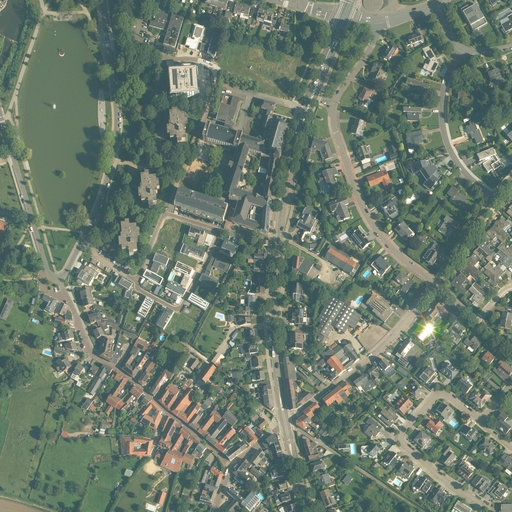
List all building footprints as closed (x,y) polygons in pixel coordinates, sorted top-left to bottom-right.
[(228,2),(221,0),(217,0),(215,8),(225,11),(228,2)] [(241,14),(243,6),(236,4),(233,14),(237,15),(237,13),(241,14)] [(487,24),(476,5),(471,8),(472,10),(470,11),(468,6),(461,10),(471,28),(471,27),(471,26),(477,23),(480,28),(487,24)] [(243,6),(241,14),(240,18),(243,19),(244,17),(247,18),(250,8),(243,6)] [(266,13),(259,11),(256,20),(263,22),(266,13)] [(167,34),(164,44),(175,47),(180,27),(181,28),(183,20),(157,12),(155,22),(151,21),(149,26),(167,32),(167,34)] [(263,24),(262,25),(270,28),(269,31),(273,32),(274,26),(276,22),(272,21),(271,21),(272,18),(273,16),(273,15),(266,13),(263,22),(263,24)] [(505,33),(508,32),(511,29),(511,14),(507,17),(509,21),(501,25),(505,33)] [(284,21),(284,20),(282,20),(279,19),(276,30),(288,33),(289,27),(282,25),(283,21),(284,21)] [(187,38),(185,46),(186,46),(189,47),(189,49),(195,51),(195,50),(198,40),(200,41),(201,41),(205,29),(204,29),(203,29),(196,26),(194,33),(196,34),(194,41),(188,39),(187,38)] [(411,45),(413,44),(423,40),(419,30),(415,32),(417,35),(409,39),(408,39),(409,42),(406,43),(407,46),(411,45)] [(213,36),(210,46),(207,46),(202,44),(200,51),(207,53),(207,55),(210,56),(215,57),(221,38),(213,36)] [(233,46),(231,54),(236,56),(239,48),(233,46)] [(397,48),(395,47),(393,46),(391,48),(389,47),(388,49),(387,49),(388,50),(385,54),(384,53),(382,57),(389,61),(392,57),(391,56),(394,51),(395,51),(397,48)] [(423,69),(427,71),(432,74),(432,75),(438,64),(436,63),(436,62),(437,61),(431,51),(431,50),(425,54),(427,58),(428,57),(432,64),(431,67),(429,67),(425,65),(423,69)] [(372,79),(380,83),(382,80),(380,79),(383,73),(373,68),(371,72),(374,73),(372,79)] [(177,72),(166,73),(168,98),(198,96),(196,71),(191,71),(177,72)] [(488,75),(491,81),(494,80),(496,85),(502,82),(499,74),(498,71),(488,75)] [(419,83),(415,81),(407,79),(405,85),(412,87),(412,90),(411,94),(415,95),(416,97),(419,96),(420,97),(423,97),(424,93),(424,94),(427,85),(419,83)] [(359,99),(358,101),(360,101),(362,102),(361,102),(360,106),(363,107),(367,109),(372,100),(369,99),(372,93),(365,89),(364,89),(361,95),(360,96),(358,99),(359,99)] [(471,107),(471,93),(464,93),(464,92),(459,92),(459,93),(458,93),(458,100),(463,100),(463,106),(471,107)] [(202,141),(238,151),(239,149),(249,152),(261,156),(262,151),(258,150),(258,148),(261,149),(262,144),(262,143),(242,138),(243,137),(230,133),(232,124),(234,125),(241,101),(239,100),(239,99),(233,97),(232,98),(223,96),(216,120),(226,122),(223,131),(207,127),(202,141)] [(268,170),(277,172),(279,162),(280,161),(281,158),(281,156),(281,155),(288,129),(287,127),(288,127),(288,124),(287,124),(286,123),(287,122),(285,119),(284,120),(283,120),(283,118),(280,118),(280,119),(278,119),(278,117),(275,118),(275,120),(274,120),(273,119),(269,118),(271,112),(273,113),(276,105),(263,102),(261,109),(263,110),(262,114),(266,116),(266,117),(265,117),(262,129),(266,130),(262,142),(263,142),(262,143),(262,144),(261,149),(258,148),(258,150),(262,151),(261,156),(270,158),(268,170)] [(421,109),(410,108),(404,108),(403,112),(408,113),(408,122),(418,122),(419,113),(421,113),(421,109)] [(182,142),(186,142),(185,132),(186,132),(186,128),(188,127),(187,120),(185,120),(185,116),(178,116),(177,112),(173,112),(173,114),(169,115),(170,125),(169,125),(169,129),(167,129),(168,137),(170,137),(170,141),(176,140),(176,142),(177,142),(177,145),(182,145),(182,142)] [(474,125),(480,123),(479,119),(469,123),(470,126),(469,126),(469,127),(466,128),(466,127),(466,128),(468,134),(469,134),(468,134),(470,133),(472,139),(474,138),(477,145),(484,142),(479,129),(477,130),(474,125)] [(351,134),(359,136),(363,123),(356,121),(354,129),(352,129),(351,134)] [(423,139),(422,135),(414,136),(414,133),(406,135),(408,145),(407,145),(409,153),(410,154),(411,154),(411,153),(412,153),(414,152),(414,149),(420,148),(419,144),(422,144),(421,139),(423,139)] [(314,139),(311,149),(312,148),(320,150),(320,148),(323,149),(325,154),(322,154),(321,155),(323,161),(333,158),(328,143),(324,142),(324,144),(322,143),(322,142),(314,139)] [(365,147),(356,150),(360,162),(369,159),(365,147)] [(239,149),(238,151),(233,166),(230,165),(228,170),(230,171),(230,172),(231,172),(224,195),(230,197),(228,201),(238,204),(239,204),(239,201),(234,199),(236,191),(236,192),(249,152),(239,149)] [(477,155),(479,162),(482,161),(484,164),(483,165),(488,173),(493,169),(494,171),(501,166),(498,161),(496,163),(493,158),(491,159),(490,157),(495,155),(493,149),(477,155)] [(195,159),(188,178),(202,183),(209,164),(195,159)] [(420,172),(426,181),(427,182),(424,186),(430,191),(441,177),(435,172),(437,171),(434,166),(432,168),(430,160),(410,167),(413,174),(420,172)] [(322,174),(318,175),(320,180),(325,178),(325,180),(328,189),(337,186),(334,178),(333,178),(333,177),(338,175),(336,169),(322,174)] [(277,172),(268,170),(263,200),(253,197),(251,202),(252,202),(251,206),(261,209),(263,210),(263,209),(266,210),(266,209),(268,209),(268,210),(270,210),(271,210),(271,202),(277,173),(277,172)] [(370,187),(382,182),(385,190),(392,187),(391,183),(389,184),(387,180),(389,179),(385,171),(381,172),(373,176),(366,178),(368,184),(369,184),(370,187)] [(157,205),(156,198),(156,195),(157,195),(157,191),(159,190),(159,182),(156,183),(156,179),(154,179),(149,179),(149,176),(149,174),(145,175),(145,177),(141,177),(142,187),(140,187),(141,192),(138,192),(139,200),(141,200),(142,204),(148,203),(148,205),(149,205),(149,208),(153,207),(153,205),(157,205)] [(453,199),(452,201),(463,205),(466,198),(462,196),(462,195),(461,195),(461,196),(459,195),(457,194),(458,192),(452,187),(447,194),(453,199)] [(179,191),(174,207),(181,210),(222,223),(223,223),(223,221),(228,207),(179,191)] [(238,204),(234,215),(232,223),(259,232),(259,224),(261,225),(263,210),(251,206),(252,202),(251,202),(253,197),(236,192),(236,191),(234,199),(239,201),(239,204),(238,204)] [(336,217),(338,223),(345,220),(349,218),(346,211),(344,208),(345,208),(344,206),(348,205),(345,198),(329,205),(331,212),(335,210),(338,217),(336,217)] [(395,198),(390,201),(390,200),(381,206),(389,219),(398,213),(396,210),(401,207),(395,198)] [(0,208),(0,216),(8,219),(11,212),(0,208)] [(317,214),(310,211),(305,208),(302,215),(305,216),(302,222),(299,220),(296,226),(310,233),(316,221),(314,220),(317,214)] [(259,224),(259,232),(266,234),(268,234),(269,228),(268,228),(269,227),(269,226),(269,222),(270,222),(269,221),(269,218),(270,218),(270,217),(270,213),(271,213),(270,212),(270,210),(268,210),(268,209),(266,209),(266,210),(263,209),(263,210),(261,225),(259,224)] [(436,226),(440,229),(438,231),(446,237),(446,236),(450,229),(451,230),(449,228),(451,226),(456,229),(459,225),(446,217),(444,221),(445,221),(441,227),(437,224),(436,226)] [(495,224),(492,228),(505,240),(509,236),(503,231),(509,225),(502,218),(499,222),(499,221),(496,225),(495,224)] [(405,241),(411,235),(407,230),(409,228),(403,222),(395,230),(405,241)] [(119,241),(119,249),(122,248),(122,252),(128,252),(128,253),(129,253),(129,256),(134,256),(133,254),(138,253),(137,243),(138,243),(137,239),(140,239),(139,231),(137,231),(136,227),(130,228),(129,223),(125,224),(125,223),(125,226),(121,226),(122,236),(121,236),(121,240),(119,241)] [(489,240),(491,242),(496,238),(502,243),(505,240),(492,228),(488,233),(487,235),(490,238),(489,240)] [(203,237),(200,246),(207,248),(208,244),(207,244),(210,236),(207,235),(207,233),(194,229),(191,237),(198,239),(199,236),(203,237)] [(360,229),(351,236),(362,250),(370,244),(364,236),(365,235),(360,229)] [(487,247),(491,242),(489,240),(487,242),(483,239),(480,242),(476,245),(479,248),(479,247),(490,257),(491,256),(493,253),(487,247)] [(235,254),(238,247),(225,241),(221,249),(235,254)] [(189,256),(201,261),(201,259),(203,260),(205,254),(206,254),(187,246),(183,245),(181,250),(185,252),(183,255),(184,255),(188,257),(189,256)] [(330,245),(321,258),(327,262),(328,261),(344,270),(343,271),(353,277),(360,266),(350,260),(351,258),(330,245)] [(511,245),(507,250),(501,245),(497,249),(500,252),(500,251),(511,260),(511,259),(511,258),(511,245)] [(442,253),(432,247),(429,251),(431,253),(425,261),(432,266),(441,253),(442,253)] [(482,257),(487,261),(489,263),(493,258),(491,256),(490,257),(479,247),(479,248),(475,252),(475,253),(474,254),(477,258),(476,260),(478,262),(480,260),(480,259),(482,257)] [(500,251),(500,252),(497,254),(504,260),(501,263),(500,262),(499,264),(501,267),(503,265),(507,268),(510,265),(510,266),(511,263),(511,260),(511,259),(511,260),(500,251)] [(244,258),(251,260),(254,261),(253,269),(266,270),(267,256),(262,256),(262,252),(258,252),(258,256),(254,255),(254,256),(251,255),(245,252),(244,258)] [(169,260),(156,255),(153,262),(154,262),(150,271),(156,273),(160,265),(166,267),(169,260)] [(371,266),(378,273),(382,277),(385,273),(384,273),(391,266),(385,260),(386,260),(385,259),(384,260),(381,257),(382,256),(375,263),(374,262),(371,266)] [(210,261),(206,271),(209,273),(212,267),(227,274),(231,265),(216,258),(214,263),(210,261)] [(299,272),(307,276),(313,265),(303,259),(302,259),(301,259),(295,258),(294,258),(294,259),(294,260),(293,268),(292,269),(292,274),(296,277),(299,272)] [(478,275),(480,273),(473,266),(476,264),(477,264),(478,262),(476,260),(474,261),(470,258),(467,261),(463,265),(466,267),(466,266),(477,276),(478,275)] [(178,263),(176,268),(181,270),(180,272),(185,275),(179,285),(183,287),(186,281),(189,281),(194,271),(178,263)] [(501,267),(499,264),(496,267),(497,267),(495,270),(488,264),(484,269),(486,271),(487,270),(498,279),(502,274),(503,272),(500,269),(501,267)] [(78,279),(76,283),(81,286),(84,282),(89,286),(94,278),(92,277),(95,272),(98,274),(99,274),(86,266),(83,271),(82,270),(77,279),(78,279)] [(463,279),(465,281),(468,283),(469,281),(467,279),(467,278),(469,276),(476,282),(480,278),(478,275),(477,276),(466,266),(466,267),(462,272),(461,274),(464,277),(463,279)] [(486,284),(488,286),(490,284),(494,288),(497,285),(501,281),(498,279),(487,270),(486,271),(484,274),(491,280),(488,282),(486,284)] [(400,290),(405,294),(414,283),(401,273),(401,272),(398,277),(394,274),(398,277),(395,280),(403,286),(400,290)] [(166,281),(165,280),(163,280),(151,273),(148,279),(159,284),(158,285),(153,294),(158,297),(166,281)] [(265,283),(265,278),(258,277),(258,281),(255,280),(251,279),(252,275),(249,274),(248,278),(244,277),(244,279),(247,280),(247,281),(251,282),(258,283),(259,283),(265,283)] [(218,284),(203,275),(200,279),(199,282),(212,289),(213,290),(215,291),(216,288),(218,284)] [(119,276),(115,283),(116,283),(128,290),(127,294),(129,294),(128,299),(125,298),(130,300),(133,290),(130,289),(133,285),(125,281),(119,276)] [(463,283),(465,281),(463,279),(461,281),(457,277),(454,281),(453,281),(450,284),(453,287),(453,286),(464,296),(467,292),(460,286),(463,283)] [(186,291),(169,282),(166,288),(171,290),(170,291),(173,293),(171,298),(170,298),(175,301),(179,294),(183,297),(186,291)] [(265,296),(265,289),(259,289),(259,283),(258,283),(251,282),(251,285),(251,289),(248,294),(255,295),(265,296)] [(475,283),(472,287),(485,299),(489,294),(489,293),(490,292),(487,288),(488,286),(486,284),(484,286),(484,287),(482,289),(475,283)] [(292,295),(293,295),(293,300),(295,301),(295,302),(299,303),(300,295),(301,285),(293,285),(292,295)] [(85,287),(86,292),(81,293),(82,301),(83,300),(93,298),(92,293),(95,293),(94,287),(85,287)] [(482,302),(485,299),(472,287),(468,290),(475,297),(473,300),(472,299),(470,301),(473,304),(475,302),(478,305),(481,302),(482,302)] [(192,294),(188,301),(193,304),(205,311),(209,304),(193,295),(192,294)] [(56,308),(53,307),(56,301),(52,298),(45,295),(43,300),(50,304),(45,310),(52,314),(56,308)] [(323,345),(326,339),(327,339),(334,328),(344,334),(357,313),(326,295),(323,300),(322,303),(320,305),(324,307),(316,322),(320,324),(315,333),(320,335),(316,341),(323,345)] [(385,323),(392,313),(393,313),(372,296),(366,304),(374,310),(372,312),(385,323)] [(95,310),(102,311),(101,307),(97,306),(95,297),(93,298),(83,300),(85,308),(94,305),(95,310)] [(145,319),(154,302),(146,298),(137,315),(145,319)] [(2,314),(7,316),(11,307),(12,308),(14,302),(8,299),(2,314)] [(428,320),(432,324),(437,318),(439,314),(444,319),(449,313),(441,307),(442,307),(435,302),(431,307),(432,308),(426,315),(430,318),(428,320)] [(64,316),(68,308),(61,304),(55,313),(64,316)] [(238,316),(247,316),(250,316),(249,316),(249,312),(257,313),(257,305),(247,305),(244,304),(243,313),(238,313),(238,316)] [(291,314),(291,318),(303,318),(303,312),(304,312),(304,309),(298,308),(298,311),(295,311),(295,314),(291,314)] [(163,330),(174,313),(168,309),(165,314),(157,326),(163,330)] [(502,314),(501,321),(511,323),(511,319),(511,318),(511,312),(510,312),(510,315),(502,314)] [(88,316),(91,324),(96,322),(98,326),(99,326),(107,323),(112,324),(113,324),(114,320),(109,319),(103,320),(100,313),(96,314),(89,317),(88,316)] [(66,321),(73,322),(72,316),(65,315),(65,320),(63,320),(63,318),(59,317),(58,319),(56,318),(56,319),(54,318),(52,322),(55,323),(64,326),(66,321)] [(251,325),(250,319),(250,317),(244,317),(244,319),(239,320),(240,326),(251,325)] [(303,323),(303,318),(291,318),(291,322),(295,322),(295,325),(298,325),(298,328),(306,328),(306,323),(303,323)] [(413,335),(421,342),(428,333),(429,334),(432,330),(422,321),(419,325),(420,326),(413,335)] [(510,327),(511,323),(501,321),(500,328),(507,330),(506,333),(511,333),(511,330),(511,327),(510,327)] [(448,330),(451,332),(450,334),(450,335),(450,336),(451,337),(452,337),(453,336),(453,337),(454,335),(458,339),(465,330),(455,322),(448,330)] [(97,339),(104,336),(101,329),(97,331),(94,332),(97,339)] [(257,338),(256,331),(249,332),(249,329),(244,330),(244,334),(246,333),(247,339),(257,338)] [(59,342),(65,342),(74,340),(72,331),(60,334),(58,335),(59,342)] [(125,331),(124,333),(123,334),(133,339),(136,340),(138,337),(125,331)] [(291,349),(303,349),(303,335),(305,335),(305,331),(293,331),(293,335),(291,335),(291,349)] [(469,344),(476,350),(481,343),(474,338),(472,341),(468,338),(464,343),(468,346),(469,344)] [(116,347),(117,345),(112,344),(113,340),(108,339),(108,341),(104,340),(101,357),(111,362),(113,358),(115,354),(110,351),(111,346),(116,347)] [(119,361),(122,354),(123,352),(122,351),(121,353),(120,352),(124,343),(118,340),(117,345),(116,347),(115,350),(116,350),(115,354),(113,358),(111,362),(116,365),(118,361),(119,361)] [(144,358),(148,351),(151,346),(138,340),(130,355),(131,355),(121,369),(125,372),(128,374),(134,379),(135,376),(139,371),(134,367),(133,368),(129,365),(133,360),(139,349),(145,352),(142,357),(143,357),(144,358)] [(330,352),(323,357),(325,359),(317,365),(320,368),(327,363),(327,362),(338,376),(359,360),(352,351),(353,350),(346,341),(330,352)] [(417,352),(411,348),(413,345),(407,341),(398,351),(400,353),(399,354),(402,356),(401,358),(398,362),(405,368),(408,363),(417,352)] [(64,342),(65,346),(66,349),(72,351),(77,350),(75,343),(73,344),(73,343),(64,342)] [(257,346),(248,347),(244,347),(243,343),(237,344),(236,345),(236,348),(241,348),(242,355),(258,353),(257,349),(258,349),(257,347),(257,345),(256,345),(257,346)] [(158,351),(153,347),(151,346),(148,351),(144,358),(143,357),(137,364),(135,368),(139,371),(146,360),(147,360),(149,357),(150,358),(152,355),(154,357),(158,351)] [(486,348),(481,354),(484,356),(482,360),(489,366),(495,358),(487,352),(489,350),(486,348)] [(217,368),(225,358),(219,353),(211,363),(217,368)] [(250,361),(251,371),(255,371),(255,369),(262,368),(262,367),(263,367),(262,363),(261,363),(261,359),(253,360),(252,357),(247,358),(247,361),(250,361)] [(285,373),(294,372),(293,368),(294,368),(293,362),(289,362),(288,358),(283,359),(285,373)] [(199,362),(194,359),(188,367),(193,371),(199,362)] [(55,367),(60,374),(71,367),(67,360),(55,367)] [(385,377),(394,370),(390,366),(389,367),(384,360),(379,364),(384,371),(382,373),(385,377)] [(497,370),(504,376),(504,377),(507,379),(511,372),(511,370),(508,367),(508,368),(506,367),(507,366),(501,361),(496,366),(499,369),(497,370)] [(150,375),(149,374),(155,364),(153,362),(147,369),(145,372),(146,373),(138,382),(143,386),(150,375)] [(330,372),(327,373),(331,378),(330,379),(331,381),(333,380),(338,376),(327,362),(327,363),(329,366),(327,368),(330,372)] [(452,380),(458,372),(447,363),(440,371),(444,374),(445,373),(449,376),(448,377),(452,380)] [(205,384),(216,369),(210,364),(199,379),(205,384)] [(91,388),(96,391),(99,386),(98,385),(101,380),(102,380),(106,372),(110,374),(113,370),(112,370),(109,368),(104,365),(91,388)] [(84,375),(88,368),(85,366),(84,369),(78,366),(71,378),(75,380),(77,376),(79,377),(81,374),(84,375)] [(93,380),(99,370),(93,366),(91,369),(88,368),(84,375),(93,380)] [(378,372),(379,372),(375,367),(367,373),(371,378),(373,381),(372,382),(375,385),(379,382),(377,380),(381,376),(378,372)] [(405,376),(407,373),(399,367),(396,371),(405,376)] [(316,373),(313,375),(323,383),(325,381),(321,375),(320,376),(317,372),(320,369),(319,369),(315,372),(316,373)] [(425,371),(420,378),(426,384),(428,382),(430,385),(434,381),(432,380),(436,375),(434,374),(435,373),(430,369),(427,373),(425,371)] [(166,370),(155,387),(159,390),(159,389),(167,378),(170,380),(174,374),(170,371),(170,373),(166,370)] [(286,383),(295,381),(294,372),(285,373),(286,383)] [(253,382),(256,381),(260,381),(264,381),(265,381),(265,380),(264,380),(263,377),(264,377),(264,373),(252,374),(253,382)] [(118,374),(117,376),(114,374),(110,379),(113,382),(114,380),(119,383),(123,377),(118,374)] [(358,379),(363,385),(368,391),(370,390),(368,387),(370,385),(373,389),(376,386),(370,380),(368,382),(363,376),(359,380),(358,379)] [(115,399),(128,380),(123,377),(119,383),(113,391),(106,403),(110,405),(114,407),(115,408),(118,405),(119,403),(120,402),(115,399)] [(466,394),(472,387),(472,386),(473,385),(469,382),(469,384),(462,378),(456,386),(460,390),(461,389),(463,391),(462,391),(466,394)] [(368,391),(363,385),(358,379),(358,380),(354,383),(355,385),(352,387),(359,393),(360,392),(358,389),(360,387),(365,393),(368,391)] [(257,389),(258,394),(271,391),(270,381),(264,382),(260,383),(257,383),(257,389)] [(296,386),(295,381),(286,383),(287,391),(295,390),(295,391),(296,391),(295,386),(296,386)] [(413,397),(415,397),(417,400),(420,396),(421,394),(422,394),(425,391),(415,381),(411,385),(414,387),(409,392),(411,394),(411,396),(413,397)] [(128,392),(134,384),(131,382),(125,390),(128,392)] [(359,393),(352,387),(346,382),(322,401),(328,407),(330,406),(335,401),(338,405),(350,395),(355,390),(358,393),(359,393)] [(167,388),(162,396),(159,401),(162,405),(165,407),(168,410),(169,410),(168,410),(169,409),(174,401),(177,397),(176,397),(179,391),(179,390),(181,387),(176,384),(174,387),(170,384),(167,388)] [(187,393),(180,401),(172,412),(171,413),(177,417),(183,408),(185,406),(186,405),(195,393),(185,385),(182,389),(187,393)] [(250,394),(250,392),(247,392),(247,389),(244,389),(243,386),(240,386),(240,387),(242,388),(244,390),(250,394)] [(130,393),(132,394),(125,402),(127,404),(129,403),(130,402),(134,397),(140,391),(135,387),(130,393)] [(155,387),(150,393),(150,394),(154,397),(159,390),(155,387)] [(110,389),(108,393),(103,400),(106,403),(113,391),(110,389)] [(299,398),(300,401),(301,406),(305,403),(300,398),(301,397),(295,391),(295,390),(287,391),(289,400),(294,399),(294,397),(297,397),(298,399),(299,398)] [(138,400),(143,394),(144,394),(140,391),(134,397),(130,402),(129,403),(131,404),(132,403),(134,405),(139,400),(138,400)] [(491,397),(486,393),(482,397),(476,392),(470,399),(479,407),(482,407),(491,397)] [(272,396),(259,398),(262,398),(262,400),(258,401),(271,411),(272,411),(274,409),(272,396)] [(140,403),(142,405),(141,408),(138,412),(140,414),(139,415),(140,416),(141,415),(143,411),(146,407),(149,404),(149,405),(152,402),(147,397),(140,403)] [(292,411),(296,410),(301,406),(300,401),(299,402),(298,399),(297,397),(294,397),(294,399),(289,400),(290,410),(291,411),(292,411)] [(412,405),(404,397),(395,407),(404,415),(404,414),(403,414),(409,408),(412,405)] [(87,411),(93,402),(88,399),(81,409),(87,411)] [(234,404),(231,401),(227,406),(229,407),(226,409),(228,411),(234,404)] [(261,410),(264,407),(262,405),(256,401),(249,408),(254,413),(259,408),(261,410)] [(160,422),(162,417),(160,416),(162,412),(158,408),(155,405),(152,402),(149,405),(149,404),(146,407),(143,411),(141,415),(140,416),(138,418),(141,421),(140,422),(149,427),(154,420),(160,422)] [(305,415),(309,420),(314,416),(312,414),(319,408),(315,403),(303,413),(305,415)] [(447,421),(454,412),(448,407),(447,408),(442,403),(436,410),(442,415),(441,416),(447,421)] [(188,425),(200,407),(196,404),(187,417),(183,421),(188,425)] [(188,426),(192,429),(195,431),(196,431),(199,426),(196,424),(208,407),(203,404),(196,414),(197,414),(188,426)] [(183,408),(177,417),(183,421),(187,417),(183,414),(188,407),(186,405),(185,406),(183,408)] [(331,411),(328,407),(325,405),(320,410),(326,416),(332,411),(331,411)] [(137,410),(133,406),(125,415),(127,417),(131,412),(133,414),(137,410)] [(198,433),(202,436),(206,439),(210,434),(205,431),(214,420),(218,423),(222,418),(223,418),(218,414),(219,412),(216,409),(212,414),(209,417),(206,421),(205,423),(201,428),(198,433)] [(383,416),(381,419),(390,427),(393,424),(391,422),(393,419),(396,421),(398,418),(389,410),(386,413),(384,411),(381,414),(383,416)] [(206,439),(206,440),(211,444),(214,446),(218,442),(213,439),(222,427),(223,427),(225,425),(224,425),(226,422),(232,427),(233,427),(239,420),(228,412),(223,418),(222,418),(223,419),(210,434),(206,439)] [(256,426),(261,430),(266,425),(262,421),(260,423),(258,421),(257,422),(255,420),(257,418),(255,416),(256,415),(254,413),(249,418),(256,426)] [(505,435),(511,429),(503,423),(508,417),(502,413),(498,418),(500,421),(495,427),(505,435)] [(305,415),(301,418),(304,421),(302,424),(307,427),(309,424),(311,426),(313,428),(315,430),(320,426),(318,424),(315,426),(311,421),(311,422),(309,420),(305,415)] [(167,417),(163,425),(167,427),(171,419),(167,417)] [(304,421),(301,418),(296,422),(296,425),(303,430),(308,434),(310,430),(307,427),(302,424),(304,421)] [(377,425),(372,420),(370,418),(366,423),(370,427),(368,430),(367,429),(366,429),(365,430),(365,431),(365,432),(366,432),(365,433),(371,438),(373,435),(375,437),(380,432),(375,428),(377,425)] [(162,439),(165,441),(172,427),(175,423),(172,420),(162,439)] [(426,427),(436,435),(440,429),(439,428),(442,425),(436,420),(434,422),(434,423),(434,424),(431,421),(426,427)] [(175,430),(180,433),(183,428),(175,423),(172,427),(165,441),(169,442),(175,430)] [(240,434),(246,426),(243,424),(236,431),(240,434)] [(260,431),(261,430),(256,426),(255,426),(256,428),(253,430),(260,438),(264,435),(260,431)] [(467,436),(471,439),(474,436),(477,432),(472,429),(470,431),(468,429),(469,428),(466,426),(460,433),(466,437),(467,436)] [(183,428),(180,433),(179,435),(179,436),(174,444),(167,456),(163,461),(161,466),(178,474),(180,468),(182,463),(184,457),(185,454),(189,448),(190,448),(187,446),(181,456),(174,453),(184,438),(187,441),(188,441),(191,434),(183,428)] [(258,440),(247,428),(241,434),(243,438),(247,436),(249,439),(249,440),(250,441),(247,443),(250,447),(258,440)] [(214,446),(218,450),(221,447),(227,440),(229,441),(235,433),(231,429),(218,443),(218,442),(214,446)] [(326,431),(322,436),(330,443),(335,438),(326,431)] [(423,448),(430,439),(430,438),(423,432),(422,433),(421,432),(414,441),(423,448)] [(185,445),(187,446),(190,448),(192,445),(193,446),(195,444),(198,446),(201,442),(198,440),(191,434),(188,441),(187,441),(185,445)] [(279,443),(276,436),(274,435),(262,444),(265,449),(268,447),(269,448),(268,449),(269,450),(271,449),(269,447),(272,445),(279,443)] [(121,438),(122,456),(133,455),(133,457),(139,456),(150,455),(153,450),(151,449),(152,446),(153,441),(144,439),(145,439),(128,438),(121,438)] [(161,448),(159,453),(160,453),(167,456),(174,444),(169,442),(165,441),(162,439),(160,444),(159,444),(159,445),(159,446),(158,447),(161,448)] [(488,456),(490,454),(491,455),(491,454),(493,453),(494,452),(494,451),(494,450),(494,449),(495,447),(486,439),(479,448),(488,456)] [(303,443),(306,451),(311,449),(311,450),(312,451),(315,448),(315,447),(317,445),(313,442),(311,444),(306,440),(303,443)] [(223,454),(226,456),(230,461),(242,452),(247,449),(246,449),(242,442),(237,446),(237,447),(229,453),(226,451),(223,453),(223,454)] [(283,456),(279,443),(272,445),(269,447),(271,449),(275,454),(276,454),(277,456),(279,457),(283,456)] [(200,444),(197,448),(191,455),(190,456),(190,457),(194,458),(196,459),(200,454),(199,453),(202,455),(206,449),(200,444)] [(369,455),(369,458),(377,458),(377,454),(380,451),(377,448),(377,446),(375,446),(372,444),(370,447),(361,447),(361,449),(360,451),(361,453),(362,455),(369,455)] [(442,454),(444,456),(445,457),(441,462),(447,467),(448,466),(450,468),(453,464),(451,462),(455,458),(449,452),(451,450),(447,447),(441,454),(442,454)] [(316,449),(315,448),(312,451),(311,450),(311,449),(306,451),(310,463),(313,462),(320,460),(325,458),(324,454),(318,456),(316,449)] [(272,458),(275,454),(271,449),(269,450),(268,449),(265,452),(269,456),(272,458)] [(263,459),(266,456),(262,453),(259,451),(255,456),(265,464),(267,461),(263,459)] [(389,454),(384,460),(385,461),(384,462),(389,466),(389,465),(393,468),(398,462),(394,459),(396,456),(392,452),(390,455),(389,454)] [(191,466),(194,458),(190,457),(190,456),(185,454),(184,457),(182,463),(188,465),(187,469),(189,470),(191,466)] [(505,455),(498,463),(501,466),(502,465),(511,472),(511,459),(511,460),(509,459),(509,458),(508,457),(505,455)] [(255,456),(250,462),(257,466),(259,464),(263,467),(265,464),(255,456)] [(253,467),(244,460),(240,465),(244,468),(246,469),(247,468),(249,469),(251,470),(250,471),(251,471),(253,467)] [(311,466),(313,472),(320,470),(320,472),(324,470),(324,469),(322,462),(320,463),(320,460),(313,462),(314,465),(311,466)] [(338,470),(344,464),(342,461),(335,466),(338,470)] [(458,467),(461,469),(458,472),(462,475),(461,476),(466,480),(473,472),(464,465),(466,463),(463,461),(458,467)] [(398,472),(408,479),(414,470),(413,471),(410,469),(410,468),(411,468),(404,463),(398,472)] [(234,479),(238,482),(239,483),(241,481),(245,484),(249,479),(241,472),(242,471),(244,468),(240,465),(238,467),(233,474),(236,476),(234,479)] [(262,474),(253,467),(251,471),(250,471),(249,472),(258,479),(262,474)] [(213,468),(209,472),(210,472),(208,475),(209,476),(211,477),(211,478),(212,478),(214,475),(217,477),(216,478),(220,482),(223,475),(213,468)] [(281,470),(271,473),(272,476),(274,476),(275,479),(283,476),(281,470)] [(210,472),(209,472),(206,471),(201,484),(205,485),(209,476),(208,475),(210,472)] [(330,487),(335,485),(334,482),(331,483),(328,475),(316,479),(319,487),(328,484),(328,485),(329,484),(330,487)] [(348,475),(342,482),(348,486),(353,479),(348,475)] [(218,489),(220,484),(220,482),(216,478),(215,483),(212,482),(213,478),(212,478),(211,478),(211,477),(209,476),(205,485),(218,489)] [(481,479),(478,476),(472,484),(476,487),(476,486),(480,489),(479,490),(483,493),(489,486),(486,483),(487,479),(488,479),(481,476),(482,477),(481,479)] [(426,493),(431,486),(431,485),(428,483),(429,481),(426,480),(426,478),(424,479),(422,477),(421,479),(417,477),(412,485),(412,488),(415,487),(419,490),(421,488),(423,489),(422,491),(426,493)] [(275,486),(277,492),(286,489),(284,482),(280,483),(279,481),(275,482),(276,486),(275,486)] [(212,506),(218,490),(206,485),(204,490),(199,502),(212,506)] [(497,491),(495,489),(490,494),(493,497),(492,497),(494,499),(495,498),(496,499),(498,497),(500,499),(508,490),(502,485),(497,491)] [(124,488),(121,486),(114,496),(116,498),(121,492),(124,488)] [(257,507),(261,502),(251,493),(244,501),(235,494),(236,493),(231,489),(227,494),(241,505),(241,506),(248,511),(252,511),(255,509),(253,508),(255,506),(257,507)] [(436,489),(429,500),(435,504),(438,500),(443,504),(447,497),(442,494),(443,493),(436,489)] [(328,491),(320,494),(322,501),(331,498),(328,491)] [(290,501),(288,494),(281,497),(280,494),(274,496),(276,501),(279,500),(280,504),(290,501)] [(325,508),(334,505),(331,498),(322,501),(325,508)] [(232,511),(239,505),(235,501),(225,511),(232,511)] [(468,511),(469,511),(465,508),(465,507),(457,502),(457,503),(454,508),(459,511),(468,511)]
